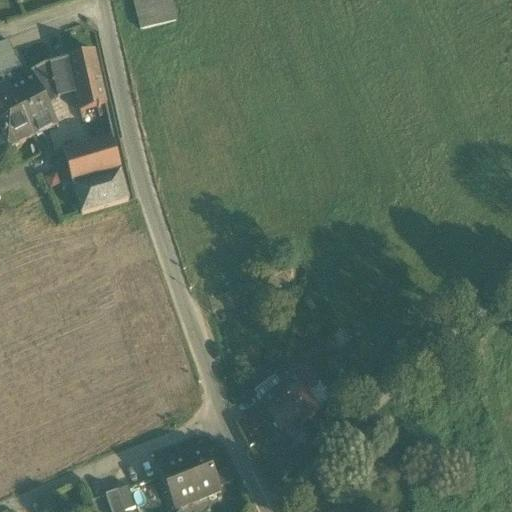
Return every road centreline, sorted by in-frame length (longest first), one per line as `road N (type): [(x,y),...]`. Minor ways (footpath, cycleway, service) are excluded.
road 1 (residential): [(101,0),(146,201),(222,418)]
road 2 (residential): [(0,510),(222,418)]
